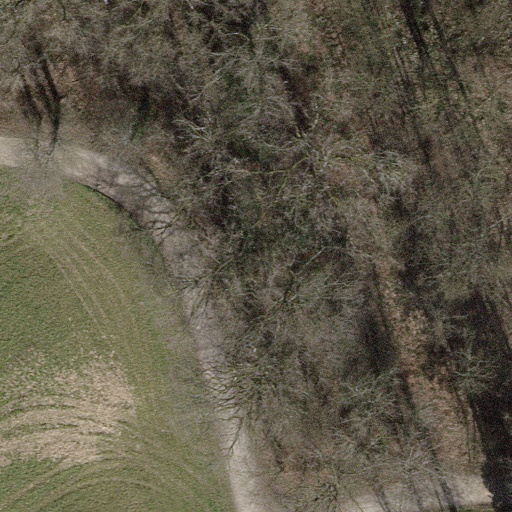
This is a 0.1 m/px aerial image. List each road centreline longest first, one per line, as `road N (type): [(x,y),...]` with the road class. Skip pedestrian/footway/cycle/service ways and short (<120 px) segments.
road 1 (track): [(0,152),(73,159),(160,210),(193,276),(254,511)]
road 2 (track): [(375,511),(439,488),(511,488)]
